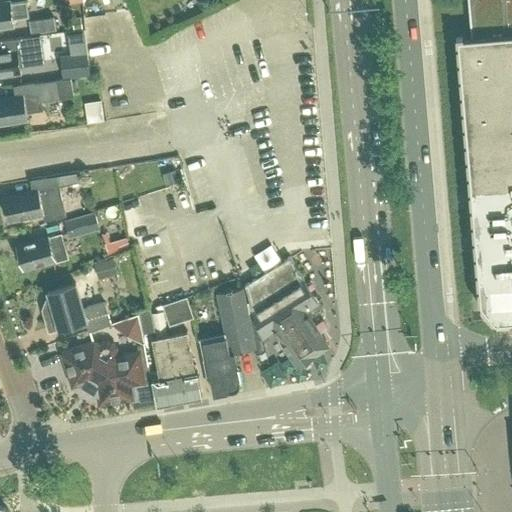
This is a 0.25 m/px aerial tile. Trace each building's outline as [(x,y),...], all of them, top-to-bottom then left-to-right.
[(28,16),(25,0),(22,0),(10,2),(9,1),(0,1),(0,28),(13,27),(12,18),(28,16)] [(264,0),(274,20),(294,10),(289,0),(264,0)] [(511,0),(433,0),(447,156),(462,324),(472,323),(472,322),(492,321),(494,323),(511,321),(511,0)] [(31,34),(56,31),(54,17),(29,20),(31,34)] [(46,43),(45,33),(22,36),(23,47),(16,47),(16,46),(0,48),(0,73),(20,71),(19,64),(41,61),(39,44),(46,43)] [(62,54),(65,76),(93,72),(89,50),(62,54)] [(137,97),(150,93),(146,76),(133,80),(137,97)] [(57,96),(55,79),(34,82),(15,85),(17,95),(0,97),(0,122),(12,121),(12,123),(27,120),(26,112),(42,109),(40,99),(57,96)] [(106,118),(103,98),(86,101),(89,121),(106,118)] [(44,219),(65,215),(59,185),(78,181),(76,172),(56,175),(36,178),(38,189),(3,196),(8,220),(28,216),(29,218),(43,215),(44,219)] [(93,210),(64,219),(69,237),(99,228),(93,210)] [(67,257),(61,234),(48,237),(48,236),(17,245),(20,255),(17,256),(20,266),(23,266),(24,268),(40,264),(40,266),(56,262),(55,261),(67,257)] [(329,346),(310,317),(323,309),(289,256),(245,284),(252,310),(262,338),(274,330),(297,367),(315,355),(315,354),(329,346)] [(58,328),(58,327),(85,320),(87,331),(109,323),(103,301),(82,307),(75,283),(47,291),(51,304),(42,307),(49,330),(58,328)] [(240,380),(234,352),(255,348),(243,287),(217,293),(226,336),(204,341),(207,357),(204,358),(206,370),(209,369),(213,386),(211,386),(213,394),(217,394),(217,392),(234,389),(240,380)] [(169,323),(193,315),(186,296),(163,304),(169,323)] [(166,335),(178,399),(201,395),(195,363),(193,363),(187,331),(166,335)] [(157,404),(178,399),(166,335),(151,338),(159,377),(152,378),(157,404)] [(114,346),(111,343),(107,342),(102,343),(99,346),(94,343),(63,353),(73,383),(89,377),(97,382),(100,401),(131,396),(129,384),(144,382),(139,352),(114,356),(114,355),(115,351),(114,346)]
